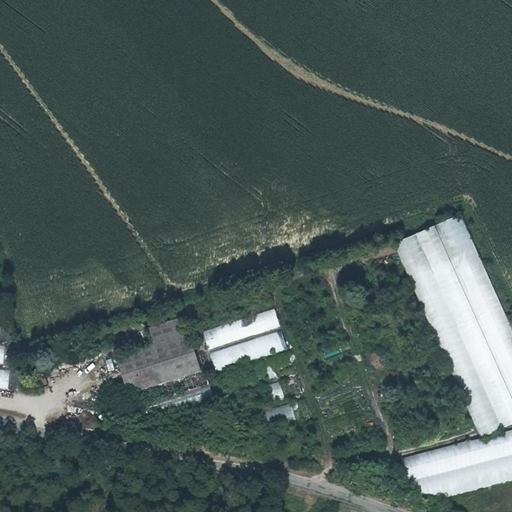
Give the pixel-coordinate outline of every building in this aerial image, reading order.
[(511,332),(459,214),(393,243),(480,437),(511,423),(511,332)] [(214,371),(288,351),(281,328),(280,328),(275,310),(203,329),(214,371)] [(184,322),(150,332),(155,347),(118,359),(130,397),(201,374),(184,322)] [(112,371),(118,369),(114,358),(109,360),(112,371)] [(378,370),(379,362),(370,361),(370,370),(378,370)] [(266,380),(263,371),(259,373),(257,364),(249,366),(254,384),(266,380)] [(0,387),(8,388),(10,368),(0,366),(0,387)] [(246,369),(234,371),(237,389),(249,387),(246,369)] [(253,390),(259,408),(302,394),(297,376),(253,390)] [(256,430),(309,420),(305,401),(252,412),(256,430)] [(511,428),(400,460),(413,507),(511,478),(511,428)]
